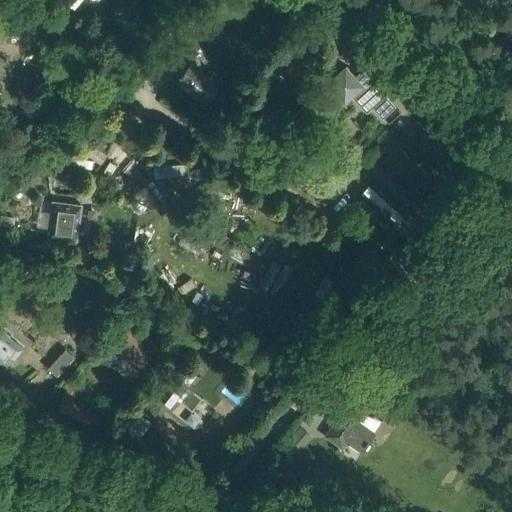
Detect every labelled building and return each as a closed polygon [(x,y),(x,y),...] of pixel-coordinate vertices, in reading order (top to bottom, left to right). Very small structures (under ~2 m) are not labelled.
[(335,4),(324,16),(339,29),(350,18),(335,4)] [(176,82),(205,107),(221,88),(191,63),(176,82)] [(359,102),(376,87),(361,72),(356,77),(346,66),(327,84),(344,103),(353,95),(359,102)] [(372,105),(381,114),(392,103),(384,94),(372,105)] [(105,140),(110,133),(102,128),(93,143),(103,149),(107,142),(105,140)] [(188,174),(187,162),(154,166),(155,177),(188,174)] [(394,226),(408,211),(409,209),(374,178),(358,195),(394,226)] [(81,204),(54,201),(49,236),(76,239),(78,227),(81,204)] [(426,228),(408,211),(394,226),(412,243),(426,228)] [(0,230),(14,232),(16,217),(0,214),(0,230)] [(89,318),(99,306),(89,298),(79,310),(89,318)] [(136,334),(124,325),(107,346),(137,371),(159,344),(140,329),(136,334)] [(9,337),(10,335),(2,328),(1,330),(0,329),(0,360),(2,362),(9,353),(14,358),(22,347),(9,337)] [(180,401),(192,411),(203,397),(191,388),(201,376),(188,365),(161,398),(174,408),(180,401)] [(56,409),(78,420),(84,407),(73,402),(78,391),(67,386),(62,397),(56,409)] [(343,410),(324,436),(342,449),(346,444),(348,445),(349,444),(358,450),(358,451),(360,453),(375,433),(343,410)] [(146,417),(132,434),(139,440),(153,422),(146,417)] [(288,441),(281,448),(292,457),(298,450),(288,441)]
